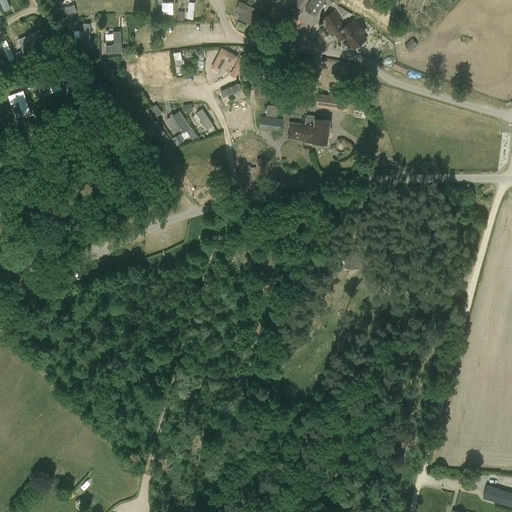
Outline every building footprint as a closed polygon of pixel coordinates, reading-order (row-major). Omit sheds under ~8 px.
[(7,0),(0,0),(0,2),(4,11),(11,7),(7,0)] [(72,0),(70,0),(61,1),(63,14),(75,12),(72,0)] [(295,0),(287,11),(297,18),(308,0),(295,0)] [(310,0),(304,10),(316,17),(326,0),(310,0)] [(192,19),(195,2),(189,1),(186,18),(192,19)] [(162,14),(173,14),(173,2),(162,2),(162,14)] [(332,36),(335,34),(337,37),(343,33),(353,48),(366,40),(362,34),(366,31),(358,21),(354,24),(353,22),(346,27),(335,11),(324,18),(328,23),(324,26),(332,36)] [(93,42),(93,23),(84,22),(83,42),(93,42)] [(122,30),(105,31),(106,53),(123,53),(122,30)] [(8,60),(13,58),(8,40),(3,42),(8,60)] [(410,50),(417,44),(414,40),(406,45),(410,50)] [(237,77),(245,57),(220,47),(211,69),(220,72),(225,60),(234,64),(230,75),(237,77)] [(169,51),(138,55),(138,63),(129,64),(130,71),(146,69),(145,62),(151,61),(153,75),(163,74),(162,65),(170,64),(169,51)] [(173,52),(176,72),(184,71),(181,51),(173,52)] [(164,78),(173,76),(172,70),(163,71),(164,78)] [(243,71),(245,79),(251,77),(249,70),(243,71)] [(239,82),(219,90),(222,97),(241,89),(239,82)] [(50,92),(61,90),(60,83),(49,86),(50,92)] [(48,86),(37,88),(38,96),(49,94),(48,86)] [(23,90),(8,95),(10,103),(19,100),(23,115),(30,113),(23,90)] [(316,107),(348,111),(350,98),(318,94),(316,107)] [(266,114),(277,115),(278,105),(267,104),(266,114)] [(204,108),(192,114),(197,124),(203,121),(208,131),(215,128),(204,108)] [(167,117),(182,142),(195,134),(181,109),(167,117)] [(228,111),(228,119),(247,118),(246,110),(228,111)] [(307,114),(306,118),(306,125),(290,123),(288,138),(327,144),(330,122),(315,120),(315,116),(307,114)] [(259,130),(281,133),(282,119),(261,116),(259,130)] [(352,253),(349,267),(357,269),(361,255),(352,253)] [(501,489),(486,485),(482,498),(497,503),(501,489)] [(99,507),(102,502),(92,494),(88,498),(99,507)]
